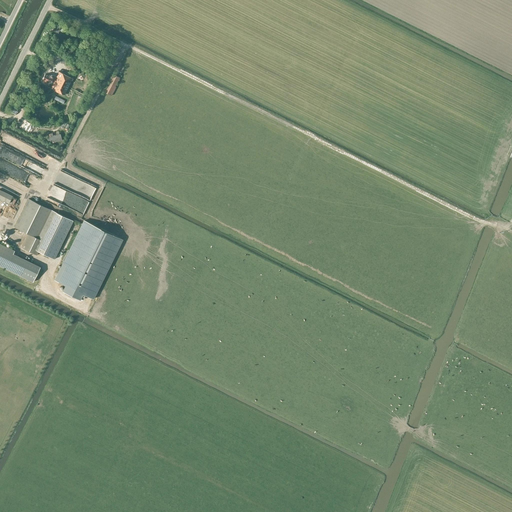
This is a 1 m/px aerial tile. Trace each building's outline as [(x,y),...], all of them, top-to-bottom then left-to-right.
[(50,75),(50,76),(45,74),(43,79),(44,80),(43,82),(47,84),(48,82),(51,80),(54,82),(51,88),(64,95),(73,79),(59,72),(56,79),(53,77),(53,78),(52,77),(53,77),(53,76),(53,75),(52,75),(51,75),(50,75)] [(115,86),(120,78),(112,74),(108,83),(107,82),(102,91),(111,96),(116,87),(115,86)] [(79,86),(76,92),(80,93),(83,95),(87,85),(84,84),(82,87),(79,86)] [(22,128),(31,132),(34,125),(26,121),(22,128)] [(51,136),(48,137),(49,140),(52,140),(53,143),(63,140),(61,134),(54,136),(53,133),(50,134),(51,136)] [(12,196),(0,189),(0,198),(9,203),(12,196)] [(59,214),(57,213),(40,205),(29,199),(14,227),(26,233),(28,234),(21,248),(29,251),(37,255),(39,251),(54,259),(73,221),(59,214)] [(83,220),(54,280),(65,285),(62,290),(66,292),(66,291),(67,292),(68,293),(69,294),(70,294),(71,295),(72,295),(73,296),(74,296),(75,296),(76,296),(76,297),(79,299),(82,293),(93,299),(122,239),(83,220)] [(14,251),(0,243),(0,266),(33,282),(40,267),(13,254),(14,251)]
